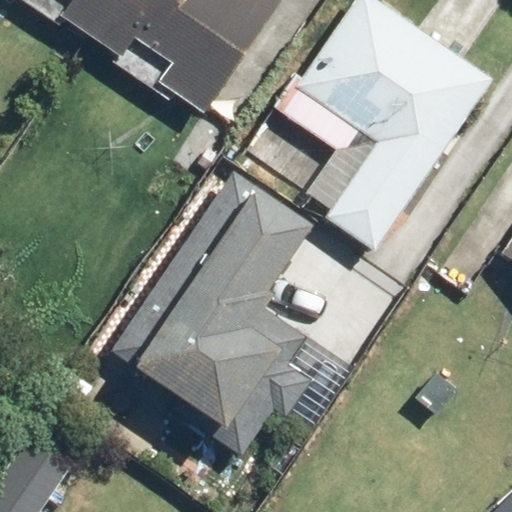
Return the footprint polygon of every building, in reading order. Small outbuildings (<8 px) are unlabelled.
[(39,0),(208,110),(281,0),(39,0)] [(354,0),(287,95),(366,151),(330,217),(369,239),(403,177),(406,179),(482,74),(377,0),(354,0)] [(294,191),(322,147),(292,127),(263,171),(294,191)] [(236,176),(109,362),(180,410),(183,406),(240,446),(294,370),(236,329),(308,225),(236,176)] [(511,224),(489,262),(511,275),(511,224)] [(436,367),(401,401),(426,428),(461,394),(436,367)] [(19,451),(0,481),(0,511),(49,511),(69,481),(19,451)]
